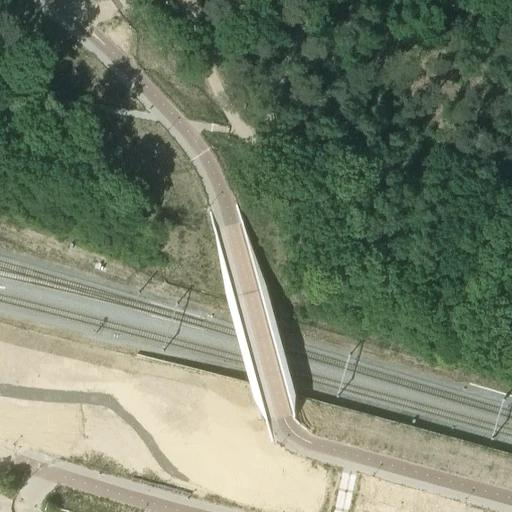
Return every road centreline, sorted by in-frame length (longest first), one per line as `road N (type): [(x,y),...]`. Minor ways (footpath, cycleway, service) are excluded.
road 1 (track): [(222,114),(221,131),(511,203)]
road 2 (track): [(267,143),(258,130),(222,114),(180,0)]
